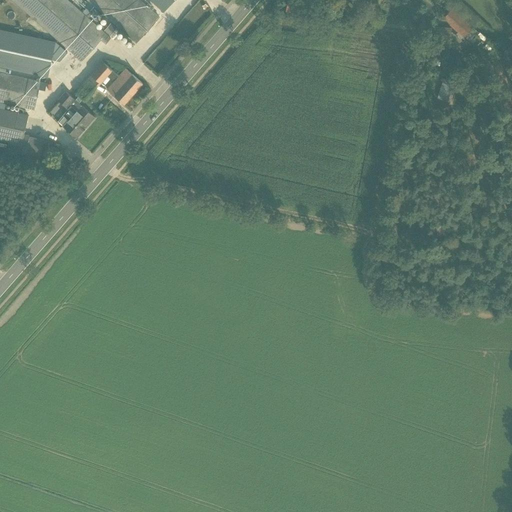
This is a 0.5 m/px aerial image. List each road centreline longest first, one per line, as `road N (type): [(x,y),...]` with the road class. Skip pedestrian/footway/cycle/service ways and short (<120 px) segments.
road 1 (primary): [(254,0),(0,292)]
road 2 (track): [(376,234),(107,168)]
